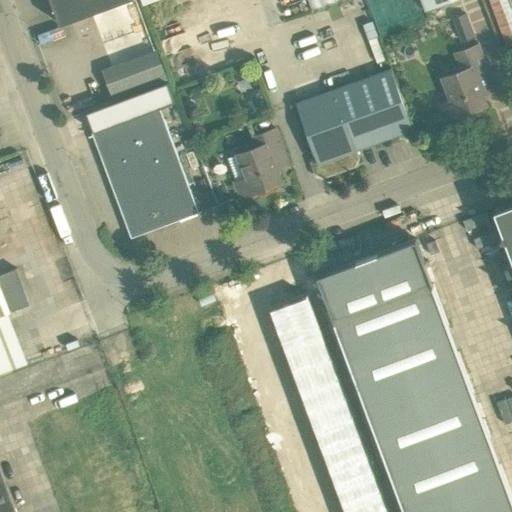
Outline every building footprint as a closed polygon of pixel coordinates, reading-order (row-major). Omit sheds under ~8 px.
[(51,0),(60,24),(124,0),(51,0)] [(365,0),(371,25),(420,12),(417,0),(365,0)] [(422,0),(426,9),(451,0),(422,0)] [(465,14),(455,17),(463,40),(474,36),(465,14)] [(372,30),(364,32),(370,54),(377,52),(372,30)] [(154,45),(96,60),(104,94),(162,79),(154,45)] [(446,119),(485,105),(482,94),(487,92),(488,93),(496,90),(489,73),(488,73),(477,45),(464,50),(470,67),(444,76),(452,99),(440,103),(446,119)] [(354,149),(413,129),(391,68),(296,102),(314,153),(310,161),(315,173),(322,177),(354,165),(357,158),(354,149)] [(87,112),(94,131),(159,106),(159,107),(175,101),(167,81),(87,112)] [(261,96),(256,81),(238,87),(243,102),(261,96)] [(132,235),(198,210),(159,107),(159,106),(94,131),(92,131),(132,235)] [(241,196),(280,181),(275,168),(280,166),(276,154),(283,151),(275,128),(261,133),(265,143),(239,152),(247,175),(235,179),(241,196)] [(422,199),(427,218),(449,212),(444,193),(422,199)] [(511,202),(495,209),(503,232),(501,237),(506,240),(511,255),(511,202)] [(406,511),(511,511),(511,493),(417,239),(318,275),(406,511)] [(0,370),(30,359),(11,308),(28,302),(15,267),(0,272),(0,370)] [(389,511),(303,280),(266,294),(347,511),(389,511)] [(234,343),(227,324),(208,331),(208,332),(175,344),(187,379),(178,382),(178,381),(161,388),(168,405),(207,511),(296,511),(233,343),(234,343)] [(16,511),(0,468),(0,511),(16,511)]
